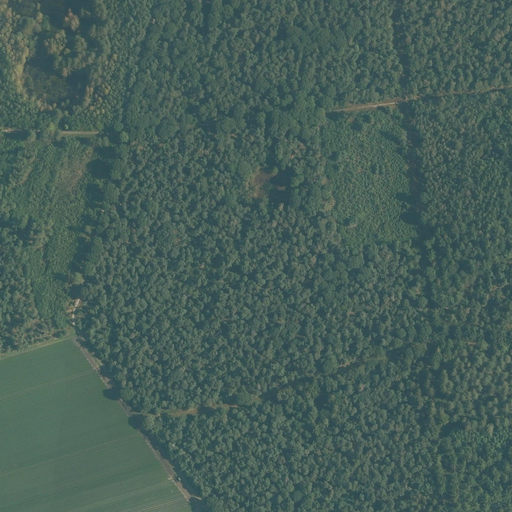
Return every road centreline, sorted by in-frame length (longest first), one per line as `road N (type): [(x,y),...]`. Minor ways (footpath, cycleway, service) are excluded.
road 1 (track): [(511,93),(103,133),(0,131)]
road 2 (track): [(156,0),(74,327)]
road 3 (track): [(0,351),(74,327),(208,511)]
